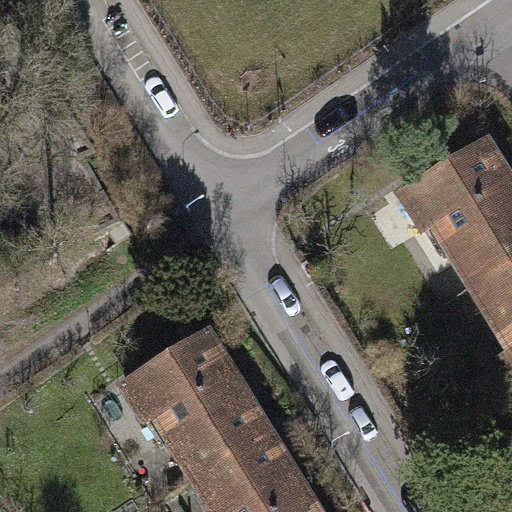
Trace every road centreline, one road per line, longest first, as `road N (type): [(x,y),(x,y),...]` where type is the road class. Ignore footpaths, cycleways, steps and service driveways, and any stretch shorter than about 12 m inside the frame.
road 1 (residential): [(390,511),(217,215)]
road 2 (residential): [(498,32),(217,215)]
road 3 (residential): [(217,215),(78,0)]
